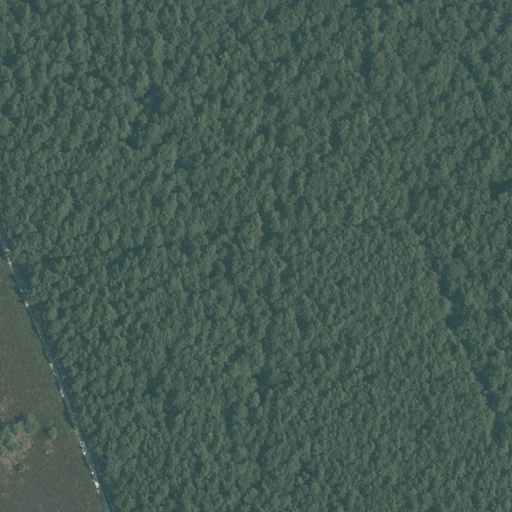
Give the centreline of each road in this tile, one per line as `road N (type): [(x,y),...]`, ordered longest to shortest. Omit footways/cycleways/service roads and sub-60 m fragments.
road 1 (track): [(11,266),(413,231)]
road 2 (track): [(511,196),(436,198),(423,206),(413,231),(511,477)]
road 3 (track): [(0,237),(107,511)]
